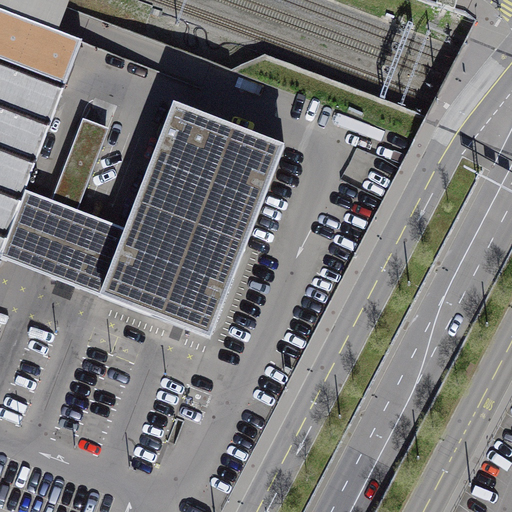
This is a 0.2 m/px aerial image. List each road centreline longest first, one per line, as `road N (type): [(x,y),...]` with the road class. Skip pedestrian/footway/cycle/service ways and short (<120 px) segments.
road 1 (primary): [(511,95),(447,150),(259,511)]
road 2 (primary): [(340,511),(511,190)]
road 3 (primary): [(423,511),(511,339)]
road 4 (unknown): [(27,269),(81,312),(153,342)]
road 5 (unknown): [(96,473),(153,342)]
